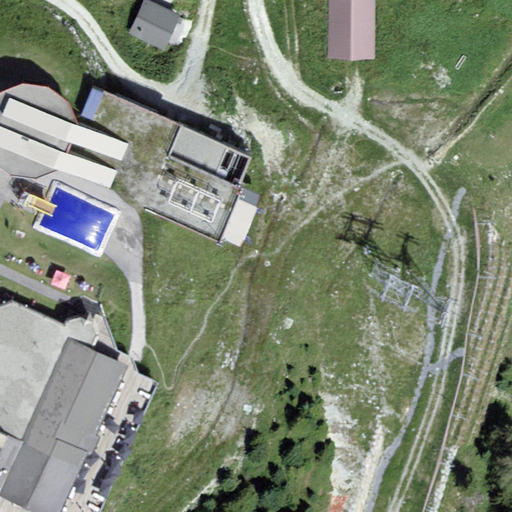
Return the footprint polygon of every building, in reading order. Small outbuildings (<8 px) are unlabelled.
[(176,14),(138,0),(126,33),(163,47),(176,14)] [(371,0),(325,0),(325,60),(371,60),(371,0)] [(0,164),(215,241),(247,156),(88,85),(81,106),(13,81),(0,85),(0,164)] [(230,215),(247,222),(259,196),(241,188),(230,215)] [(78,511),(143,370),(8,308),(0,325),(0,492),(43,511),(78,511)]
